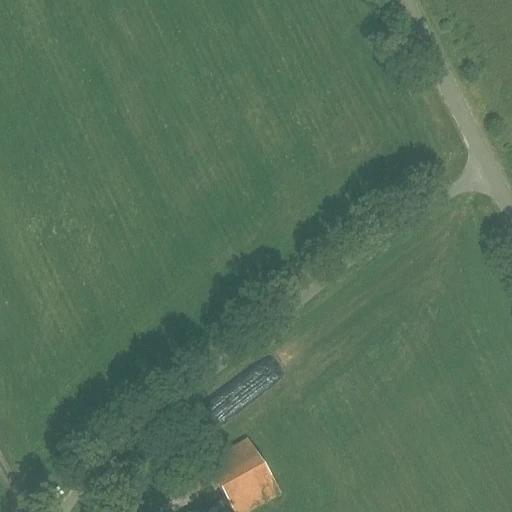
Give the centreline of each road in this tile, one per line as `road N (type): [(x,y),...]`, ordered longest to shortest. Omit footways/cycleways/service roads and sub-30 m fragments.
road 1 (unclassified): [(88,511),(263,329),(423,208),(489,170)]
road 2 (unclassified): [(489,170),(403,0)]
